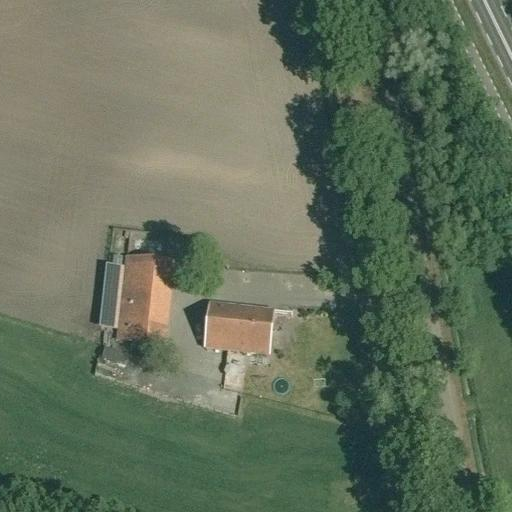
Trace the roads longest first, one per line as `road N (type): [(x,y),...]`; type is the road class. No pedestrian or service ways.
road 1 (unclassified): [(473,511),(359,0)]
road 2 (unknown): [(418,263),(335,284),(196,284),(187,294),(186,331)]
